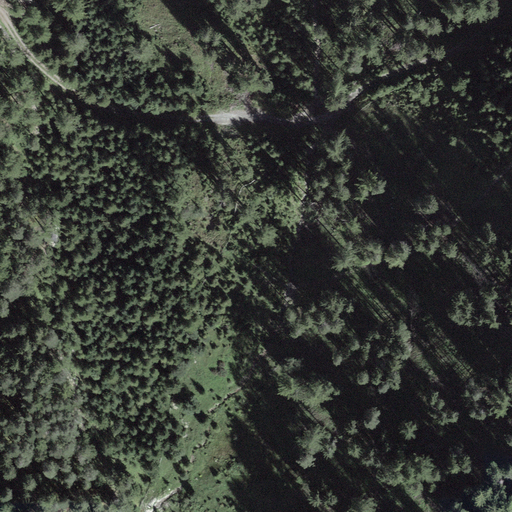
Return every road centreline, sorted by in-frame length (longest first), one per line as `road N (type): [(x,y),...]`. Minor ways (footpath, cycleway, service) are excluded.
road 1 (track): [(511,1),(482,31),(442,55),(388,72),(325,119),(135,113),(85,97),(11,33),(0,13)]
road 2 (track): [(92,204),(287,288),(391,254),(475,205),(511,165)]
